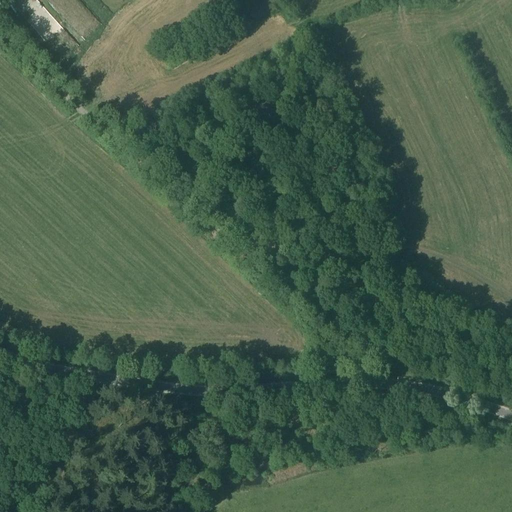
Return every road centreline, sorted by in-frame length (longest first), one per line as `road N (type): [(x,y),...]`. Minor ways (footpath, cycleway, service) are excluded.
road 1 (tertiary): [(0,355),(169,391),(412,387),(511,416)]
road 2 (track): [(0,36),(371,384)]
